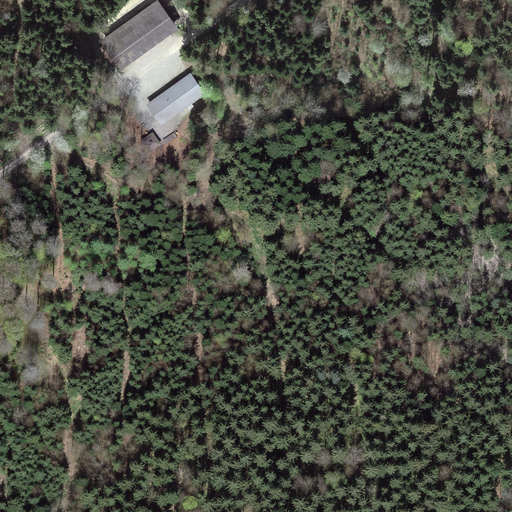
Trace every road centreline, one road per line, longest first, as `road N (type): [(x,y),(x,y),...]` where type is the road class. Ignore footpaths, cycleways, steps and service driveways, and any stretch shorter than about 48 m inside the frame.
road 1 (track): [(0,174),(139,77)]
road 2 (unclassified): [(139,77),(245,0)]
